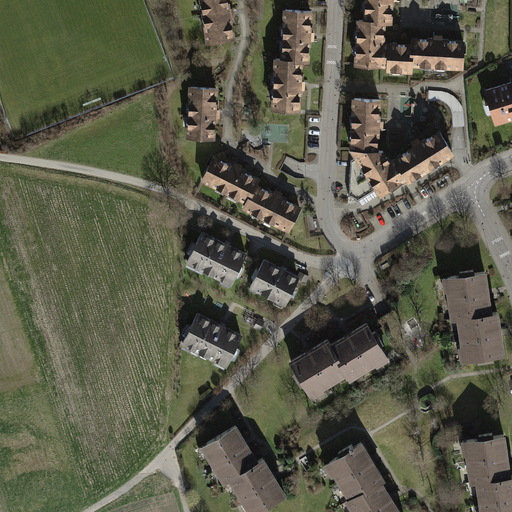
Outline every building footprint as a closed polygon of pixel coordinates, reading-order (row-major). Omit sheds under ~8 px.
[(229,9),(227,0),(201,0),(202,4),(205,3),(206,11),(203,11),(204,17),(207,17),(208,25),(206,25),(208,42),(233,39),(230,17),(234,16),(233,9),(229,9)] [(365,20),(384,21),(390,22),(391,0),(396,1),(396,0),(366,0),(366,2),(369,2),(368,10),(366,10),(365,20)] [(283,59),(301,60),(308,61),(309,40),(313,41),(314,33),(309,32),(311,11),(286,10),(285,27),(287,27),(287,35),(284,35),(284,41),(286,41),(286,49),(283,49),(283,59)] [(400,70),(411,70),(411,64),(412,45),(383,43),(384,21),(365,20),(359,20),(358,30),(361,31),(360,38),(358,38),(358,46),(360,46),(360,54),(357,54),(357,64),(381,65),(381,64),(388,65),(388,69),(393,69),(393,67),(401,67),(400,70)] [(445,66),(462,67),(464,42),(442,40),(442,36),(435,36),(434,40),(413,39),(412,45),(411,64),(422,64),(422,62),(430,62),(429,65),(437,65),(437,63),(445,63),(445,66)] [(300,82),(301,60),(283,59),(276,59),(275,76),(278,76),(277,84),(275,84),(274,89),(277,90),(277,98),(274,98),(273,108),(298,110),(299,89),(304,90),(304,82),(300,82)] [(511,81),(485,90),(489,102),(492,101),(495,111),(492,112),(496,124),(511,118),(511,81)] [(216,88),(191,87),(190,104),(192,104),(192,112),(190,112),(189,118),(192,118),(191,126),(189,126),(188,137),(213,138),(214,117),(219,118),(219,110),(215,110),(216,88)] [(351,150),(353,150),(377,150),(378,129),(382,129),(382,122),(378,121),(379,100),(354,98),(353,115),(356,115),(355,123),(353,123),(352,131),(355,131),(355,139),(352,139),(351,150)] [(409,180),(453,153),(440,131),(421,143),(418,138),(412,142),(415,147),(396,159),(407,176),(409,180)] [(383,151),(377,150),(353,150),(357,157),(351,160),(349,196),(351,196),(354,197),(356,199),(357,201),(377,188),(380,194),(402,181),(401,180),(407,176),(396,159),(390,162),(383,151)] [(247,201),(255,185),(258,179),(240,170),(242,166),(235,163),(233,167),(214,157),(202,179),(218,187),(219,185),(226,188),(225,191),(231,193),(232,191),(239,195),(238,197),(247,201)] [(273,194),(255,185),(247,201),(244,207),(253,212),(255,210),(262,213),(261,215),(266,218),(267,216),(274,219),(273,222),(289,229),(300,207),(280,197),(282,193),(275,190),(273,194)] [(206,227),(198,223),(196,229),(202,232),(204,233),(206,227)] [(231,283),(246,254),(229,246),(228,248),(223,246),(224,243),(204,233),(202,232),(187,261),(204,270),(203,272),(212,276),(213,274),(231,283)] [(251,286),(285,303),(298,278),(298,277),(286,271),(285,273),(279,270),(280,268),(264,260),(251,286)] [(460,275),(448,277),(450,290),(449,290),(451,306),(455,305),(457,319),(464,318),(491,314),(488,296),(485,296),(484,290),(488,289),(485,271),(474,273),(473,270),(460,272),(460,275)] [(301,272),(298,277),(298,278),(306,282),(309,276),(301,272)] [(465,346),(467,359),(479,357),(479,360),(493,359),(492,355),(503,354),(501,336),(498,336),(497,330),(500,330),(497,313),(491,314),(464,318),(465,330),(461,331),(463,346),(465,346)] [(227,364),(241,335),(225,327),(223,330),(218,327),(219,324),(197,314),(183,343),(200,351),(199,353),(207,357),(208,355),(227,364)] [(264,321),(259,319),(255,327),(261,329),(264,321)] [(346,335),(331,344),(345,368),(349,374),(359,367),(362,371),(375,363),(374,362),(386,355),(379,344),(382,342),(375,331),(372,332),(367,323),(351,332),(353,335),(347,338),(346,335)] [(307,352),(291,361),(297,370),(294,372),(302,384),(304,382),(311,393),(322,386),(323,387),(336,379),(334,375),(345,368),(331,344),(328,339),(312,348),(314,351),(308,354),(307,352)] [(229,479),(234,476),(258,462),(248,446),(246,448),(244,445),(242,442),(245,441),(236,425),(207,443),(214,454),(210,456),(218,470),(222,468),(229,479)] [(479,438),(467,440),(469,453),(468,453),(470,468),(474,468),(476,481),(483,480),(510,476),(507,458),(504,459),(503,453),(506,452),(504,434),(493,436),(492,433),(479,435),(479,438)] [(371,457),(361,442),(353,447),(352,444),(339,452),(340,455),(330,461),(337,473),(336,473),(344,487),(347,484),(354,496),(381,480),(384,478),(374,463),(371,464),(368,459),(371,457)] [(249,500),(256,511),(285,494),(275,478),(273,480),(271,477),(270,474),(272,473),(263,458),(258,462),(234,476),(241,486),(237,489),(245,502),(249,500)] [(511,511),(511,476),(510,476),(483,480),(484,493),(480,493),(482,509),(484,509),(484,511),(511,511)] [(390,495),(381,480),(354,496),(352,498),(358,509),(354,511),(355,511),(399,511),(393,500),(390,501),(387,496),(390,495)]
